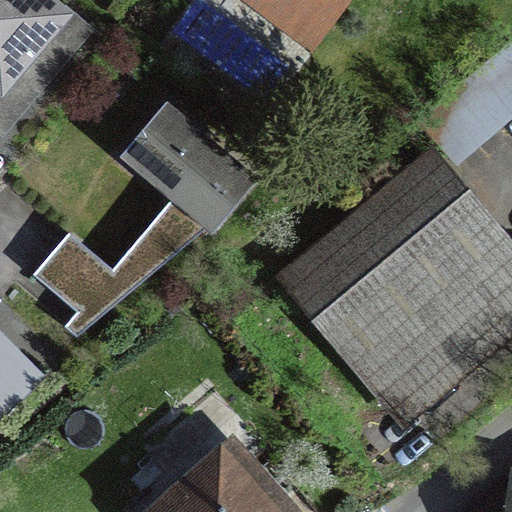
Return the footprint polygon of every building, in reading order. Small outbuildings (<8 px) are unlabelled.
[(0,0),(0,84),(56,18),(34,0),(0,0)] [(267,0),(305,28),(325,0),(267,0)] [(454,169),(511,119),(511,51),(506,45),(415,123),(454,169)] [(169,202),(110,273),(66,236),(31,278),(75,315),(62,329),(72,338),(203,231),(209,236),(254,182),(163,105),(118,159),(169,202)] [(384,405),(511,297),(511,261),(426,159),(281,281),(384,405)] [(27,366),(2,391),(16,405),(41,380),(27,366)] [(283,511),(230,452),(174,502),(166,493),(155,503),(163,511),(283,511)]
